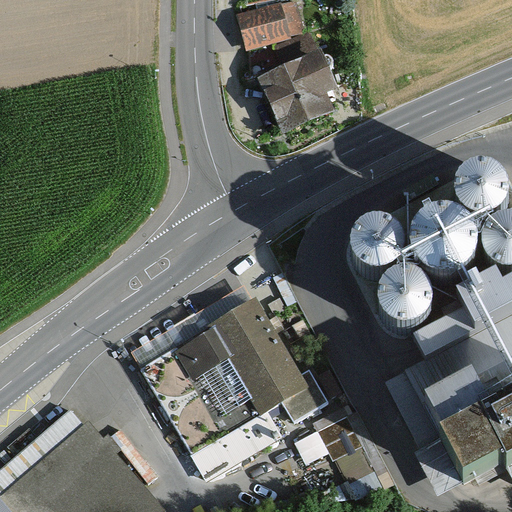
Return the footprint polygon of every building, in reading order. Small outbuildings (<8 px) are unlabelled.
[(297,3),(248,19),(259,55),(308,39),(297,3)] [(340,55),(272,82),(295,141),(350,119),(343,100),(356,95),(340,55)] [(456,181),(458,191),(462,200),(470,206),(480,208),(489,207),(498,202),(504,194),(507,185),(506,175),(501,167),(493,161),(483,158),(474,159),(465,164),(459,172),(456,181)] [(441,203),(429,206),(420,214),(414,225),(412,237),(416,249),(423,259),(434,265),(446,266),(458,263),(468,255),(474,244),(475,232),(472,220),(464,210),(453,204),(441,203)] [(484,234),(485,244),(490,252),(498,258),(507,261),(511,260),(511,211),(501,212),(493,217),(487,225),(484,234)] [(352,236),(353,246),(358,255),(366,261),(375,263),(385,262),(394,257),(400,250),(402,240),(401,230),(396,222),(389,216),(379,213),(369,214),(361,219),(355,227),(352,236)] [(380,290),(381,300),(386,308),(393,314),(403,317),(413,316),(421,311),(427,303),(430,294),(429,284),(424,275),(416,269),(407,267),(397,268),(388,273),(382,280),(380,290)] [(432,361),(389,383),(443,489),(507,457),(511,466),(511,275),(502,281),(495,268),(460,286),(470,306),(417,333),(432,361)] [(207,331),(250,302),(243,291),(199,319),(207,331)] [(300,377),(257,303),(143,370),(192,452),(283,399),(294,419),(325,401),(307,372),(300,377)] [(166,511),(76,408),(0,473),(0,508),(3,511),(166,511)] [(345,486),(373,475),(348,410),(319,421),(345,486)] [(296,443),(307,467),(331,456),(320,432),(296,443)]
